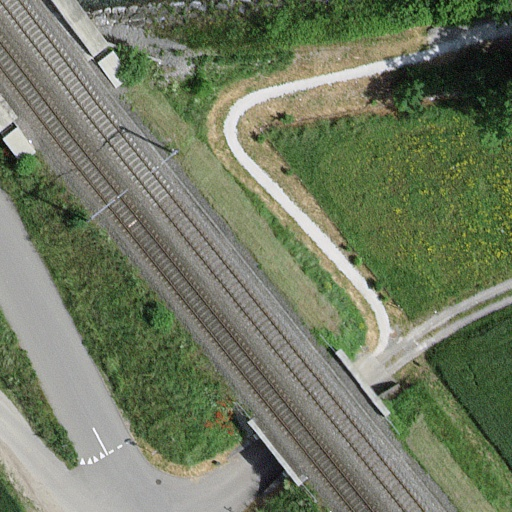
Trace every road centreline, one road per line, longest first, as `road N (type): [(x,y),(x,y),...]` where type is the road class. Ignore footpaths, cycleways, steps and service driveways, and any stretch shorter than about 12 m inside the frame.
road 1 (unclassified): [(152,511),(117,469),(0,253)]
road 2 (track): [(214,511),(396,370)]
road 3 (track): [(511,298),(473,313),(396,370)]
road 4 (track): [(96,511),(72,503),(0,427)]
